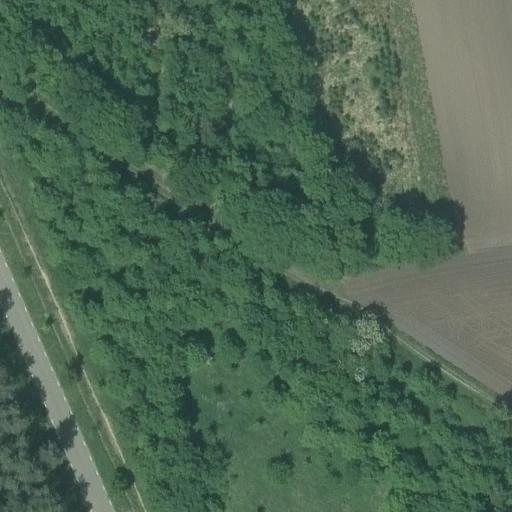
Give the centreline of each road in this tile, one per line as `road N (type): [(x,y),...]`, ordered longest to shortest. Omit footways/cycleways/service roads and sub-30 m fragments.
road 1 (track): [(511,406),(194,193)]
road 2 (unclassified): [(0,279),(99,511)]
road 3 (track): [(194,193),(17,74)]
